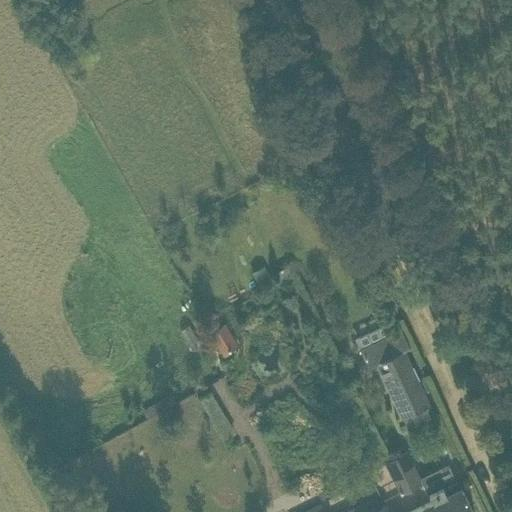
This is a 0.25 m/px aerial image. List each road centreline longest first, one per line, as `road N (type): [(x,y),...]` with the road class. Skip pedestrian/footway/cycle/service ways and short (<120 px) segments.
road 1 (track): [(271,0),(340,152),(394,207),(425,322),(511,507)]
road 2 (track): [(358,0),(484,254),(511,280)]
